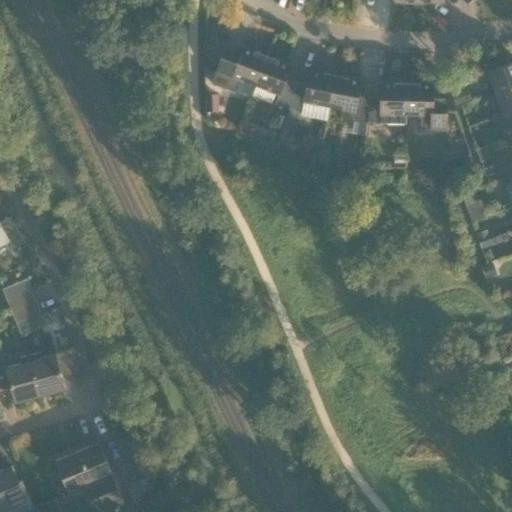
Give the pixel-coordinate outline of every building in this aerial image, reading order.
[(240,78),(254,83),(266,54),(241,45),(239,51),(224,45),(211,82),(225,87),(235,91),(240,78)] [(290,64),(266,54),(254,83),(278,93),(275,101),(288,105),(295,81),(284,78),(290,64)] [(511,61),(488,70),(495,92),(511,85),(511,61)] [(468,72),(462,65),(452,75),(459,81),(468,72)] [(306,85),(295,81),(288,105),(301,109),(303,100),(328,105),(334,74),(309,69),(308,75),(306,85)] [(360,79),(334,74),(328,105),(342,107),(340,117),(352,119),(366,121),(368,96),(357,95),(360,79)] [(405,113),(406,82),(380,81),(380,97),(368,96),(366,121),(380,122),(405,122),(405,113)] [(432,82),(406,82),(405,113),(420,113),(420,128),(442,128),(443,123),(443,98),(432,98),(432,82)] [(511,85),(495,92),(503,113),(511,110),(511,85)] [(471,99),(467,88),(451,93),(455,105),(471,99)] [(218,110),(218,94),(204,94),(205,111),(218,110)] [(511,110),(503,113),(511,135),(511,134),(511,110)] [(492,155),(488,143),(476,147),(480,159),(492,155)] [(469,163),(469,151),(456,152),(443,153),(443,165),(469,163)] [(375,158),(363,158),(363,166),(375,167),(375,158)] [(0,243),(9,238),(13,245),(25,239),(11,215),(0,220),(0,243)] [(488,277),(497,273),(492,262),(483,266),(488,277)] [(7,299),(32,289),(27,277),(3,287),(7,299)] [(7,299),(12,311),(37,301),(32,289),(7,299)] [(12,311),(17,323),(41,313),(37,301),(12,311)] [(41,313),(17,323),(22,334),(46,324),(41,313)] [(40,394),(29,352),(18,355),(20,362),(6,366),(1,348),(0,348),(0,387),(11,384),(15,400),(40,394)] [(29,352),(40,394),(64,388),(61,375),(78,371),(72,349),(41,357),(39,349),(29,352)] [(124,504),(99,441),(54,459),(68,493),(90,484),(93,490),(106,504),(109,510),(124,504)] [(22,511),(30,509),(11,464),(0,469),(0,509),(1,509),(2,511),(22,511)] [(54,499),(38,506),(40,511),(54,511),(59,510),(54,499)]
